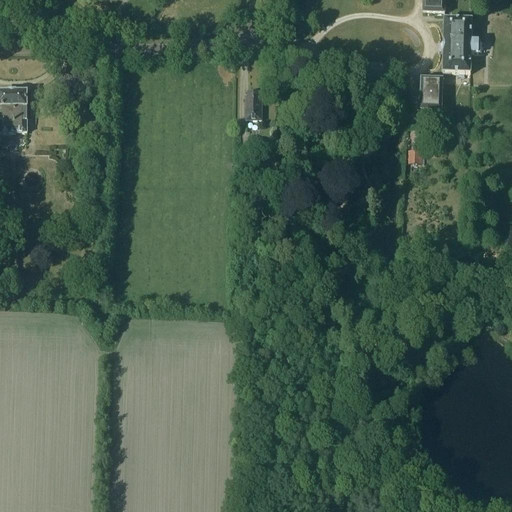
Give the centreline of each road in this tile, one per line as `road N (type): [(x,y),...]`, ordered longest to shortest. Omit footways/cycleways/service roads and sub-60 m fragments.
road 1 (unclassified): [(0,49),(223,47),(250,28),(256,0)]
road 2 (track): [(488,0),(477,257)]
